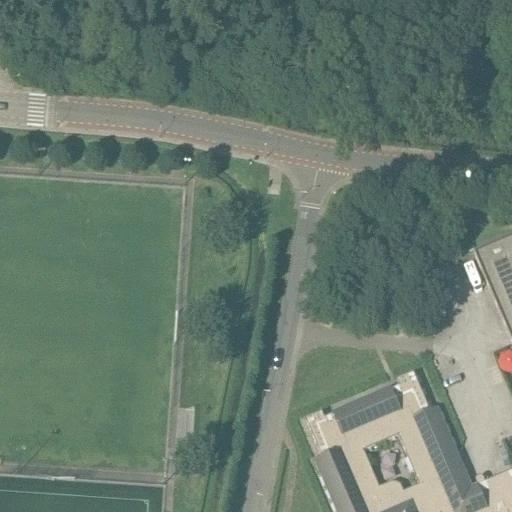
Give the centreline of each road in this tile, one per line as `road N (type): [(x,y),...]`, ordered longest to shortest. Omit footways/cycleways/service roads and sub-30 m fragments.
road 1 (residential): [(260,511),(320,154)]
road 2 (unclassified): [(320,154),(154,119),(0,107)]
road 3 (unclassified): [(511,176),(320,154)]
